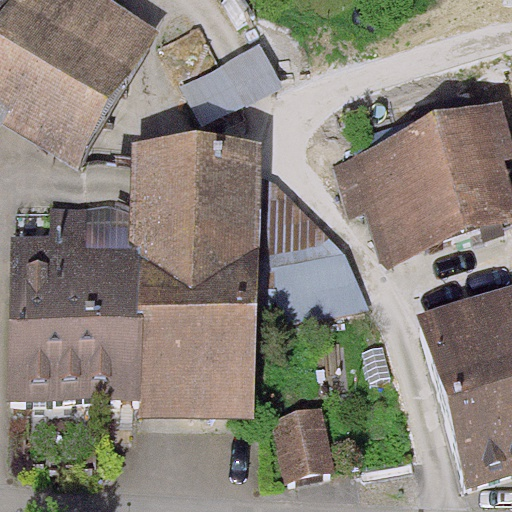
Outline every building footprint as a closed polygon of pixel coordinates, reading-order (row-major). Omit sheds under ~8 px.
[(0,0),(0,101),(14,110),(2,124),(79,169),(160,31),(111,0),(0,0)] [(283,85),(261,42),(181,83),(203,126),(283,85)] [(0,127),(2,124),(14,110),(0,101),(0,127)] [(511,132),(503,104),(332,164),(347,223),(366,217),(382,267),(511,228),(511,185),(505,162),(511,159),(511,132)] [(262,141),(132,139),(131,209),(51,208),(50,237),(11,236),(9,400),(141,402),(141,417),(256,419),(258,328),(260,177),(262,141)] [(276,183),(260,177),(258,328),(370,310),(345,254),(276,183)] [(511,472),(511,284),(416,312),(467,486),(511,472)] [(321,407),(274,417),(287,481),(334,471),(321,407)]
